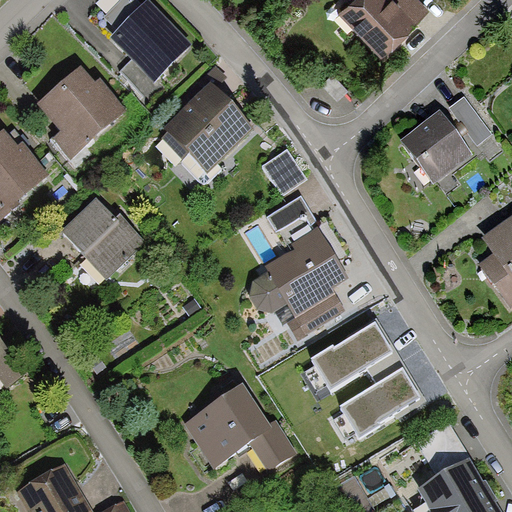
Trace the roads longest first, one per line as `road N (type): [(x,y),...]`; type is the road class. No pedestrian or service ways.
road 1 (residential): [(0,292),(145,511)]
road 2 (residential): [(457,381),(322,162)]
road 3 (residential): [(500,0),(322,162)]
road 4 (residential): [(322,162),(187,0)]
